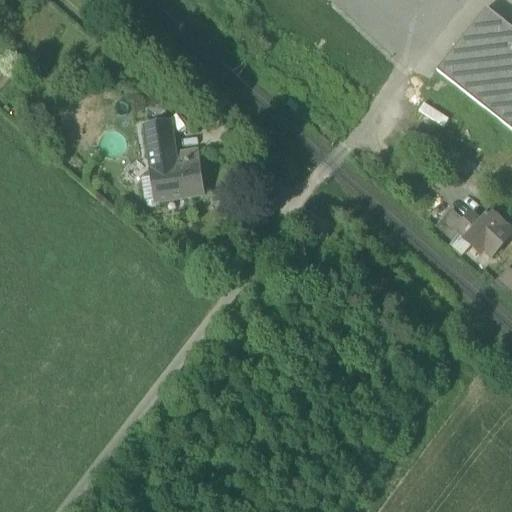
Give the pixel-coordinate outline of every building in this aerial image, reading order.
[(436,72),(511,132),(511,30),(486,10),(436,72)] [(148,140),(152,171),(178,167),(174,136),(148,140)] [(152,171),(156,202),(202,195),(198,165),(178,167),(152,171)] [(437,227),(453,242),(458,236),(457,235),(465,226),(461,222),(463,221),(452,211),(437,227)] [(484,252),(492,259),(511,237),(511,233),(491,214),(482,224),(474,217),(465,226),(457,235),(458,236),(480,256),(484,252)] [(498,281),(511,292),(511,275),(507,271),(498,281)]
